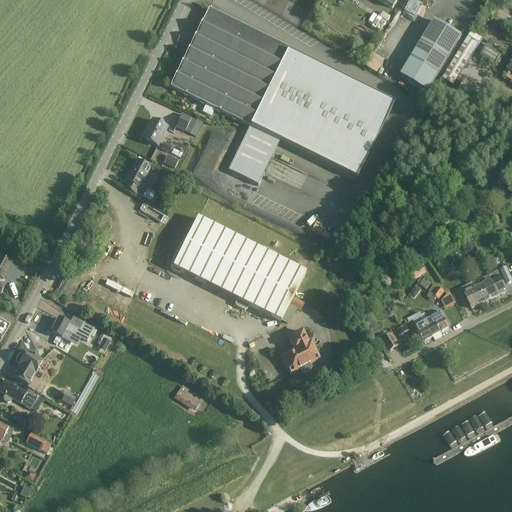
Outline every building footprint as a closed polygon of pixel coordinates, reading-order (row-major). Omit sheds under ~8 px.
[(397,0),(378,0),(392,9),(397,0)] [(170,88),(250,128),(228,172),(258,186),(280,141),(357,180),(394,105),(288,52),(289,50),(209,10),(170,88)] [(372,15),(366,25),(380,33),(386,22),(372,15)] [(435,21),(401,77),(428,93),(462,37),(435,21)] [(453,87),(481,42),(470,35),(442,80),(453,87)] [(487,46),(480,57),(495,65),(502,52),(488,44),(487,46)] [(378,74),(384,60),(371,55),(365,69),(378,74)] [(459,89),(471,97),(477,88),(465,80),(459,89)] [(454,90),(449,98),(460,104),(464,96),(454,90)] [(453,132),(457,124),(437,113),(432,120),(453,132)] [(185,133),(185,132),(191,135),(190,135),(195,138),(202,123),(197,120),(196,122),(191,119),(182,114),(175,128),(185,133)] [(153,121),(143,140),(157,147),(167,128),(153,121)] [(164,143),(161,150),(169,154),(172,147),(164,143)] [(167,156),(163,164),(174,169),(178,161),(167,156)] [(128,184),(125,189),(135,195),(138,189),(139,190),(150,168),(137,161),(125,183),(128,184)] [(498,197),(508,193),(498,172),(488,177),(498,197)] [(147,189),(143,198),(154,204),(157,199),(153,197),(155,193),(147,189)] [(101,216),(93,232),(104,237),(112,221),(101,216)] [(306,274),(274,257),(275,254),(264,248),(262,252),(198,219),(189,237),(189,236),(188,236),(187,236),(186,237),(184,240),(182,243),(178,248),(175,254),(174,257),(172,263),(172,265),(171,266),(171,268),(172,269),(172,270),(173,271),(174,271),(176,273),(177,273),(179,273),(180,273),(181,273),(181,272),(237,301),(235,305),(236,307),(245,311),(247,311),(249,307),(281,323),(306,274)] [(319,222),(314,233),(332,241),(337,230),(319,222)] [(362,233),(353,236),(358,250),(367,247),(362,233)] [(471,241),(464,245),(468,253),(475,249),(471,241)] [(10,264),(0,258),(0,292),(4,285),(0,283),(10,264)] [(511,280),(505,265),(499,268),(506,285),(511,282),(511,280)] [(422,266),(408,273),(412,281),(416,279),(417,280),(421,278),(420,277),(426,274),(422,266)] [(109,272),(98,294),(115,303),(125,284),(116,279),(117,277),(109,272)] [(489,276),(499,296),(507,292),(498,272),(489,276)] [(499,296),(489,276),(480,280),(490,300),(499,296)] [(424,278),(419,285),(426,290),(431,283),(424,278)] [(475,292),(481,305),(490,300),(480,280),(476,282),(471,284),(475,292)] [(471,309),(481,305),(475,292),(471,284),(465,288),(462,289),(471,309)] [(434,285),(420,303),(426,307),(429,304),(434,308),(445,294),(434,285)] [(138,297),(146,298),(147,287),(140,286),(138,297)] [(354,298),(358,307),(370,301),(369,299),(383,292),(380,287),(354,298)] [(415,289),(409,296),(414,300),(420,292),(415,289)] [(442,304),(446,311),(455,305),(450,296),(442,304)] [(294,299),(290,307),(297,311),(301,302),(294,299)] [(367,305),(359,308),(361,314),(369,311),(367,305)] [(449,330),(440,314),(439,311),(432,315),(434,317),(430,319),(434,326),(435,325),(440,335),(449,330)] [(427,330),(432,339),(440,335),(435,325),(434,326),(430,319),(428,321),(424,315),(421,316),(420,313),(418,314),(424,324),(425,323),(428,329),(427,330)] [(424,324),(418,314),(407,320),(409,323),(413,321),(419,333),(418,333),(424,344),(432,339),(427,330),(428,329),(425,323),(424,324)] [(58,319),(51,334),(62,339),(66,331),(87,342),(94,329),(83,323),(80,330),(69,325),(58,319)] [(397,332),(400,337),(408,332),(405,327),(397,332)] [(309,345),(303,332),(289,339),(293,347),(280,354),(282,358),(291,374),(300,370),(301,372),(303,374),(305,374),(310,371),(312,369),(312,367),(310,364),(320,359),(311,343),(309,345)] [(386,355),(388,353),(400,346),(391,332),(377,340),(386,355)] [(105,337),(98,350),(104,353),(111,340),(105,337)] [(24,353),(20,350),(13,364),(17,366),(24,353)] [(21,366),(14,378),(29,386),(43,361),(27,352),(19,365),(21,366)] [(0,390),(0,392),(5,396),(3,398),(4,402),(8,404),(11,403),(12,400),(31,411),(31,410),(35,412),(43,398),(28,390),(26,393),(5,381),(0,390)] [(182,386),(174,399),(195,412),(203,399),(182,386)] [(72,409),(75,402),(65,397),(61,403),(72,409)] [(11,436),(13,432),(8,430),(9,430),(0,425),(0,445),(2,442),(3,442),(6,434),(11,436)] [(31,435),(26,444),(46,455),(51,446),(31,435)] [(28,471),(24,479),(32,483),(36,474),(28,471)] [(27,499),(31,490),(25,486),(20,495),(27,499)]
